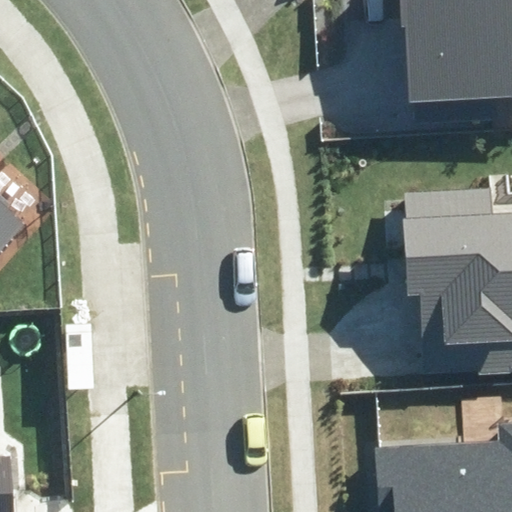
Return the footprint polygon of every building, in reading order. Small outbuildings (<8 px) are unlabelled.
[(511,0),(400,0),(402,28),(406,28),(410,98),(511,92),(511,0)] [(424,373),(511,368),(511,215),(494,216),(493,188),(403,193),(409,289),(419,288),(424,373)] [(0,251),(27,218),(0,196),(0,251)] [(511,511),(511,420),(496,422),(497,439),(378,445),(380,511),(511,511)] [(0,511),(14,511),(11,456),(0,457),(0,511)]
